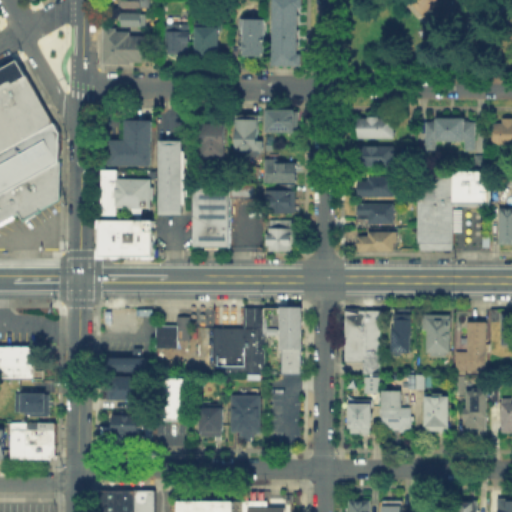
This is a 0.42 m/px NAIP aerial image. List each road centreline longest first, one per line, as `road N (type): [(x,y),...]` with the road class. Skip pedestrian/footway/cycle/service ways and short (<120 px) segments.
road 1 (residential): [(0,481),(61,482),(95,469),(511,469)]
road 2 (tertiary): [(0,279),(511,279)]
road 3 (residential): [(82,87),(511,89)]
road 4 (residential): [(321,511),(324,88)]
road 5 (tertiary): [(76,511),(80,279)]
road 6 (tertiary): [(80,279),(82,87)]
road 7 (residential): [(22,30),(81,138)]
